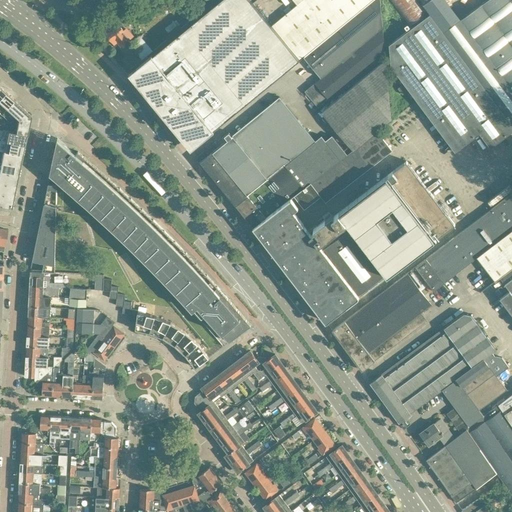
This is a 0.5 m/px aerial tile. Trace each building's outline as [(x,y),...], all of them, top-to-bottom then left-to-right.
[(131,71),(128,73),(191,149),(192,148),(214,130),(299,59),(271,25),(250,0),(219,0),(152,55),(152,54),(131,71)] [(286,0),(281,5),(287,13),(271,25),(299,59),(304,55),(304,56),(372,0),(286,0)] [(372,0),(304,56),(322,78),(306,91),(318,106),(384,52),(379,0),(372,0)] [(511,0),(487,0),(463,18),(448,0),(424,0),(422,2),(430,13),(429,13),(428,12),(387,43),(390,65),(403,83),(397,88),(402,94),(408,90),(431,120),(454,151),(479,132),(490,146),(511,129),(511,0)] [(390,0),(409,24),(427,11),(418,0),(390,0)] [(117,41),(121,46),(133,35),(128,30),(125,33),(118,24),(106,34),(115,44),(117,41)] [(138,53),(143,59),(155,49),(144,37),(137,43),(143,48),(138,53)] [(353,149),(377,131),(391,120),(386,60),(322,111),(353,149)] [(6,92),(0,99),(0,113),(1,114),(14,100),(6,92)] [(197,157),(235,204),(315,140),(279,97),(272,103),(232,135),(231,136),(228,132),(224,136),(222,138),(225,141),(208,155),(204,151),(197,157)] [(14,100),(1,114),(9,122),(18,119),(31,115),(14,100)] [(31,115),(18,119),(15,132),(7,130),(27,134),(31,115)] [(0,140),(25,145),(27,134),(7,130),(2,129),(0,140)] [(313,229),(315,232),(312,235),(309,232),(304,225),(292,211),(300,204),(303,208),(320,195),(325,200),(391,148),(377,131),(353,149),(347,154),(341,159),(253,227),(269,248),(270,249),(276,257),(277,258),(276,258),(277,258),(278,259),(321,316),(326,322),(358,297),(359,297),(455,224),(406,160),(334,215),(333,214),(313,229)] [(315,141),(315,140),(235,204),(236,205),(253,227),(341,159),(347,154),(333,136),(326,141),(322,135),(315,141)] [(131,199),(120,188),(109,178),(97,168),(78,151),(76,154),(57,138),(55,149),(61,150),(60,158),(53,157),(50,173),(63,184),(87,205),(117,232),(146,261),(170,285),(199,318),(204,313),(229,342),(251,325),(236,308),(217,286),(207,275),(197,264),(186,253),(176,242),(165,231),(154,220),(143,209),(131,199)] [(0,150),(3,152),(22,156),(25,145),(0,140),(0,141),(0,150)] [(61,150),(55,149),(52,149),(50,156),(53,157),(60,158),(61,150)] [(20,166),(22,156),(3,152),(1,162),(20,166)] [(0,173),(18,177),(20,166),(1,162),(0,162),(0,173)] [(0,184),(16,187),(18,177),(0,173),(0,184)] [(0,184),(0,195),(14,198),(16,187),(0,184)] [(42,214),(56,216),(57,186),(48,184),(42,214)] [(511,192),(494,206),(511,230),(477,257),(495,281),(499,278),(511,267),(511,192)] [(14,198),(0,195),(0,206),(11,209),(14,198)] [(511,230),(494,206),(416,266),(434,291),(434,290),(477,257),(511,230)] [(42,214),(35,247),(55,251),(56,216),(42,214)] [(55,272),(55,251),(35,247),(32,260),(44,263),(42,271),(45,271),(55,272)] [(511,267),(499,278),(509,290),(499,298),(511,314),(511,267)] [(30,275),(30,286),(51,287),(63,287),(63,282),(51,282),(51,276),(45,276),(45,271),(42,271),(30,270),(30,275)] [(407,273),(395,282),(332,330),(332,331),(333,330),(362,370),(427,320),(421,313),(432,305),(407,273)] [(93,274),(93,280),(95,280),(95,289),(103,290),(103,278),(104,274),(93,274)] [(103,290),(110,291),(111,286),(112,279),(103,278),(103,290)] [(30,286),(29,296),(51,297),(51,287),(30,286)] [(109,298),(117,298),(118,293),(118,287),(111,286),(110,291),(109,298)] [(501,286),(495,292),(498,296),(505,291),(501,286)] [(69,288),(68,298),(81,299),(86,299),(87,289),(69,288)] [(116,305),(123,306),(124,301),(125,294),(118,293),(117,298),(116,305)] [(50,307),(51,297),(29,296),(28,306),(50,307)] [(68,298),(68,306),(86,307),(86,299),(81,299),(68,298)] [(122,313),(130,314),(131,308),(131,302),(124,301),(123,306),(122,313)] [(28,306),(28,316),(42,317),(50,317),(50,307),(28,306)] [(93,333),(94,309),(77,308),(76,332),(93,333)] [(138,309),(131,308),(130,314),(129,320),(136,321),(138,312),(138,309)] [(155,316),(138,312),(136,321),(135,329),(136,329),(137,329),(137,330),(144,332),(145,331),(150,332),(155,316)] [(464,313),(370,382),(404,428),(411,423),(406,417),(411,414),(410,413),(424,403),(427,408),(446,394),(455,407),(470,426),(483,416),(478,409),(506,389),(496,375),(509,366),(502,357),(495,356),(492,352),(496,349),(471,314),(464,313)] [(28,316),(27,326),(49,327),(49,323),(43,322),(43,324),(41,324),(42,317),(28,316)] [(115,346),(124,334),(113,325),(115,321),(107,316),(101,323),(105,325),(97,335),(105,338),(104,339),(115,346)] [(158,336),(163,337),(170,322),(155,316),(150,332),(151,333),(157,337),(158,336)] [(185,331),(170,322),(163,337),(163,338),(164,338),(164,339),(170,344),(171,342),(175,345),(185,331)] [(27,326),(27,336),(48,337),(49,331),(49,327),(27,326)] [(182,351),(185,355),(198,343),(185,331),(175,345),(176,346),(175,347),(181,352),(182,351)] [(90,345),(85,351),(90,354),(92,351),(104,360),(115,346),(104,339),(105,338),(97,335),(90,345)] [(27,336),(26,346),(48,347),(48,342),(48,337),(27,336)] [(64,337),(64,347),(70,348),(72,348),(73,338),(67,337),(64,337)] [(209,357),(198,343),(185,355),(186,355),(186,356),(190,363),(191,362),(195,367),(209,357)] [(26,346),(26,356),(47,357),(48,351),(48,347),(26,346)] [(70,350),(70,348),(64,347),(62,347),(62,357),(70,350)] [(250,350),(242,357),(253,372),(259,379),(260,369),(257,369),(254,365),(259,362),(261,362),(262,357),(259,356),(256,359),(250,350)] [(85,351),(85,360),(95,361),(95,357),(89,354),(90,354),(85,351)] [(66,357),(65,360),(74,360),(74,352),(71,352),(66,357)] [(260,369),(259,379),(266,374),(281,362),(275,354),(267,360),(265,357),(262,357),(261,362),(264,362),(267,366),(263,369),(260,369)] [(26,356),(25,366),(44,367),(47,367),(47,363),(47,357),(26,356)] [(53,367),(61,360),(62,357),(54,357),(53,367)] [(94,373),(93,398),(95,398),(103,398),(103,392),(104,376),(99,375),(99,368),(100,369),(105,372),(106,366),(106,365),(95,357),(95,361),(94,373)] [(234,363),(245,378),(247,376),(253,372),(242,357),(234,363)] [(287,370),(281,362),(266,374),(270,380),(272,382),(287,370)] [(237,384),(244,379),(245,378),(234,363),(226,369),(237,384)] [(47,367),(44,367),(25,366),(25,376),(35,376),(35,380),(37,383),(53,368),(47,367)] [(42,395),(52,396),(53,377),(53,369),(53,368),(37,383),(39,385),(43,385),(42,395)] [(53,377),(52,396),(63,396),(64,374),(59,373),(59,369),(53,369),(53,377)] [(229,390),(231,389),(237,384),(226,369),(218,375),(229,390)] [(64,374),(63,396),(72,397),(74,371),(74,370),(68,370),(67,374),(64,374)] [(278,390),(293,378),(287,370),(272,382),(273,383),(278,390)] [(72,397),(82,397),(83,383),(76,383),(76,379),(77,379),(78,371),(74,371),(72,397)] [(83,383),(82,397),(93,398),(94,373),(90,373),(90,376),(84,376),(83,383)] [(221,396),(227,392),(229,390),(218,375),(210,381),(218,392),(221,396)] [(244,379),(248,385),(252,382),(247,376),(245,378),(244,379)] [(299,387),(293,378),(278,390),(282,396),(284,398),(299,387)] [(195,396),(195,399),(215,401),(212,397),(218,392),(210,381),(202,387),(204,390),(195,396)] [(305,395),(299,387),(284,398),(285,400),(290,406),(305,395)] [(227,392),(232,397),(236,394),(231,389),(229,390),(227,392)] [(511,393),(498,405),(511,424),(511,393)] [(240,400),(236,394),(232,397),(236,403),(240,400)] [(296,414),(311,403),(305,395),(290,406),(294,412),(296,414)] [(282,396),(275,401),(278,405),(285,400),(284,398),(282,396)] [(195,399),(194,403),(201,411),(198,413),(205,421),(221,409),(215,401),(195,399)] [(250,412),(255,408),(248,400),(244,403),(250,412)] [(278,405),(275,401),(268,406),(271,410),(278,405)] [(297,416),(291,420),(296,426),(301,422),(317,411),(311,403),(296,414),(297,416)] [(483,416),(470,426),(466,429),(496,472),(511,495),(511,424),(498,405),(483,416)] [(238,408),(236,406),(231,410),(233,414),(239,410),(238,408)] [(447,413),(461,432),(466,429),(470,426),(455,407),(447,413)] [(221,409),(205,421),(210,429),(226,417),(225,415),(221,409)] [(225,415),(226,417),(228,418),(233,414),(231,410),(225,415)] [(294,412),(287,417),(290,421),(291,420),(297,416),(296,414),(294,412)] [(48,434),(50,434),(51,416),(41,415),(40,425),(37,425),(34,427),(38,431),(40,429),(48,429),(48,434)] [(60,438),(60,430),(61,416),(51,416),(50,434),(50,437),(60,438)] [(60,438),(70,439),(71,417),(61,416),(60,430),(60,438)] [(78,453),(79,439),(79,431),(80,417),(71,417),(70,439),(74,439),(76,439),(75,453),(78,453)] [(90,440),(90,436),(91,418),(80,417),(79,431),(79,439),(85,439),(90,440)] [(226,417),(210,429),(216,437),(232,425),(228,418),(226,417)] [(290,421),(287,417),(280,422),(283,426),(290,421)] [(90,436),(90,440),(94,440),(95,434),(93,434),(93,432),(101,432),(101,428),(104,428),(104,421),(101,421),(101,418),(91,418),(90,436)] [(315,418),(302,427),(306,432),(308,431),(314,439),(325,431),(315,418)] [(439,437),(445,445),(455,438),(441,418),(420,433),(428,445),(439,437)] [(232,425),(216,437),(222,445),(238,433),(237,431),(243,426),(239,420),(232,425)] [(99,444),(99,447),(118,448),(119,437),(116,437),(116,427),(114,424),(112,422),(104,421),(104,428),(101,428),(101,432),(103,434),(105,437),(104,443),(99,443),(99,444)] [(243,426),(246,430),(252,425),(250,421),(243,426)] [(246,430),(243,426),(237,431),(238,433),(240,435),(246,430)] [(280,438),(286,434),(280,426),(274,430),(280,438)] [(36,433),(38,431),(34,427),(32,429),(32,433),(22,432),(21,442),(39,443),(40,441),(35,441),(36,433)] [(444,484),(457,503),(477,490),(476,488),(478,487),(496,472),(466,429),(461,432),(455,438),(445,445),(426,459),(444,484)] [(301,434),(298,430),(292,435),(295,439),(301,434)] [(325,431),(314,439),(320,448),(318,449),(322,454),(335,445),(325,431)] [(238,433),(222,445),(228,453),(241,443),(245,441),(240,435),(238,433)] [(260,442),(259,440),(252,445),(255,448),(261,443),(260,442)] [(21,442),(21,453),(42,454),(42,443),(39,443),(21,442)] [(228,453),(225,455),(232,463),(247,452),(246,450),(241,443),(228,453)] [(252,445),(246,450),(247,452),(248,453),(255,448),(252,445)] [(342,445),(326,456),(330,462),(332,464),(348,453),(342,445)] [(97,457),(104,457),(118,458),(118,448),(99,447),(98,447),(97,457)] [(247,452),(232,463),(238,472),(244,467),(253,460),(248,453),(247,452)] [(21,453),(20,463),(41,464),(42,454),(21,453)] [(271,457),(268,453),(261,458),(264,461),(271,457)] [(309,463),(318,457),(315,453),(306,460),(309,463)] [(333,466),(330,469),(335,475),(338,473),(354,461),(348,453),(332,464),(333,466)] [(104,457),(97,457),(94,456),(94,466),(117,468),(118,458),(104,457)] [(338,473),(342,479),(344,481),(359,469),(354,461),(338,473)] [(323,468),(326,472),(333,466),(332,464),(330,462),(323,468)] [(20,463),(20,472),(41,473),(41,464),(20,463)] [(247,471),(246,472),(256,485),(266,477),(260,469),(262,468),(258,463),(247,471)] [(93,476),(103,477),(117,478),(117,468),(94,466),(89,466),(89,470),(76,469),(76,466),(70,465),(69,475),(85,476),(93,476)] [(192,480),(194,484),(197,482),(196,481),(200,478),(205,484),(216,476),(209,467),(192,480)] [(320,476),(326,472),(323,468),(317,472),(320,476)] [(359,469),(344,481),(345,483),(349,489),(365,478),(359,469)] [(19,482),(39,483),(40,484),(41,473),(20,472),(19,482)] [(116,487),(117,478),(103,477),(93,476),(85,476),(85,480),(93,480),(93,486),(90,486),(93,487),(98,487),(98,486),(116,487)] [(211,492),(222,484),(216,476),(205,484),(209,490),(206,492),(205,491),(202,494),(198,497),(199,501),(200,504),(213,494),(211,492)] [(266,477),(256,485),(266,498),(278,489),(274,484),(272,485),(266,477)] [(281,483),(284,487),(290,482),(287,478),(281,483)] [(321,478),(312,484),(315,488),(324,482),(321,478)] [(349,489),(354,495),(355,497),(371,486),(365,478),(349,489)] [(335,484),(338,488),(345,483),(344,481),(342,479),(335,484)] [(39,488),(39,483),(19,482),(19,492),(38,493),(50,494),(50,488),(39,488)] [(331,493),(338,488),(335,484),(328,488),(331,493)] [(120,498),(120,488),(116,487),(98,486),(98,487),(97,497),(120,498)] [(194,486),(179,490),(183,503),(183,505),(185,511),(192,511),(189,501),(192,500),(193,502),(199,501),(198,497),(194,486)] [(371,486),(355,497),(357,499),(361,505),(377,494),(371,486)] [(161,494),(163,494),(161,490),(140,489),(140,499),(160,500),(161,494)] [(179,490),(163,495),(166,506),(167,510),(183,505),(183,503),(179,490)] [(279,495),(264,506),(268,511),(272,511),(299,492),(297,490),(284,501),(279,495)] [(219,511),(230,504),(220,491),(208,501),(211,505),(213,504),(218,511),(219,511)] [(37,499),(38,493),(19,492),(18,502),(49,504),(49,500),(37,499)] [(299,492),(272,511),(289,511),(292,510),(287,505),(301,494),(299,492)] [(57,494),(56,504),(64,505),(65,494),(57,494)] [(358,511),(364,511),(365,511),(368,511),(383,502),(377,494),(361,505),(356,509),(358,511)] [(76,505),(77,496),(68,495),(68,505),(76,505)] [(347,500),(350,504),(357,499),(355,497),(354,495),(347,500)] [(89,506),(97,506),(119,508),(120,498),(97,497),(89,496),(89,506)] [(140,499),(139,509),(161,510),(165,510),(167,510),(166,506),(159,506),(160,500),(140,499)] [(343,509),(350,504),(347,500),(340,505),(343,509)] [(18,502),(17,511),(48,511),(49,504),(18,502)] [(368,511),(386,511),(389,510),(383,502),(368,511)]
